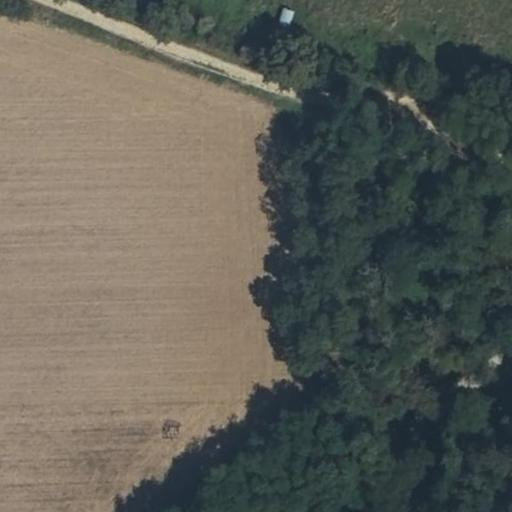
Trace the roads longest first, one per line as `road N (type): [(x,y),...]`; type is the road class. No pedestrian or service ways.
road 1 (track): [(51,0),(353,110)]
road 2 (track): [(511,391),(387,511)]
road 3 (track): [(353,110),(511,159)]
road 4 (track): [(511,121),(353,110)]
